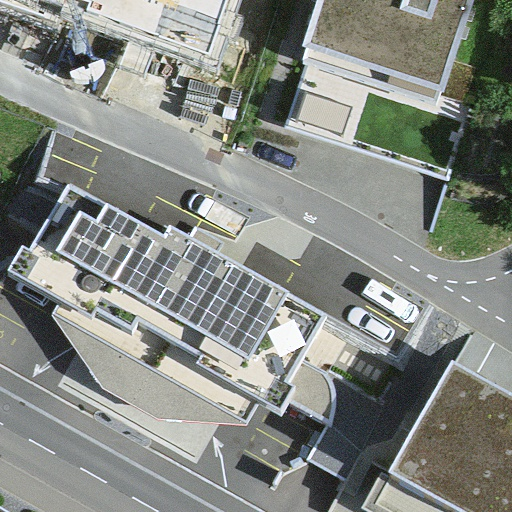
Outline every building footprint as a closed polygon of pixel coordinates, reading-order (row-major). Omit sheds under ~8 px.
[(222,0),(67,0),(205,49),(222,0)] [(320,0),(304,57),(440,95),(466,0),(320,0)] [(42,239),(314,383),(339,335),(67,191),(42,239)] [(314,383),(42,239),(13,294),(285,438),(314,383)] [(511,511),(511,399),(448,364),(368,511),(370,511),(511,511)]
